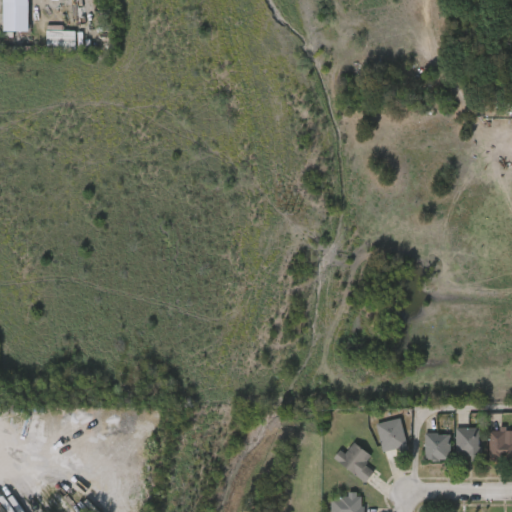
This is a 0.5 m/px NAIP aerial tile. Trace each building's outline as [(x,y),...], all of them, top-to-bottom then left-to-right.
[(3,0),(3,32),(28,32),(28,0),(3,0)] [(46,52),(46,31),(75,31),(75,52),(46,52)] [(375,423),(398,418),(404,446),(381,450),(375,423)] [(479,428),(479,458),(455,458),(455,428),(479,428)] [(511,459),(488,459),(488,432),(511,432),(511,459)] [(424,434),(447,434),(447,459),(424,459),(424,434)] [(337,450),(343,453),(351,442),(369,455),(362,464),(371,471),(364,482),(331,459),(337,450)] [(361,511),(328,511),(328,495),(361,494),(361,511)]
